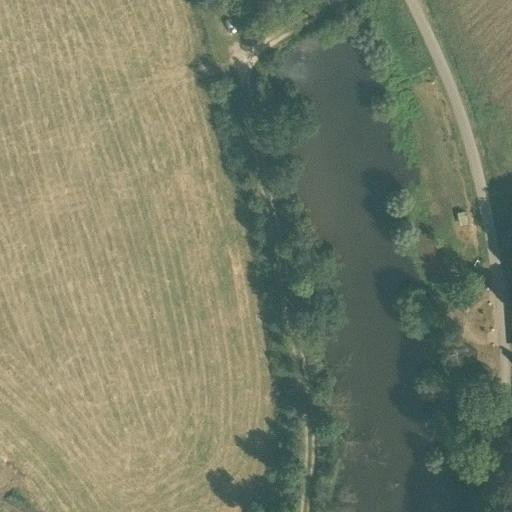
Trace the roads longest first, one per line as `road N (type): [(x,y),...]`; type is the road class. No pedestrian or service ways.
road 1 (track): [(306,511),(311,403),(242,72),(264,43),(337,0)]
road 2 (unclassified): [(507,485),(502,309),(480,187),(450,89),(410,0)]
